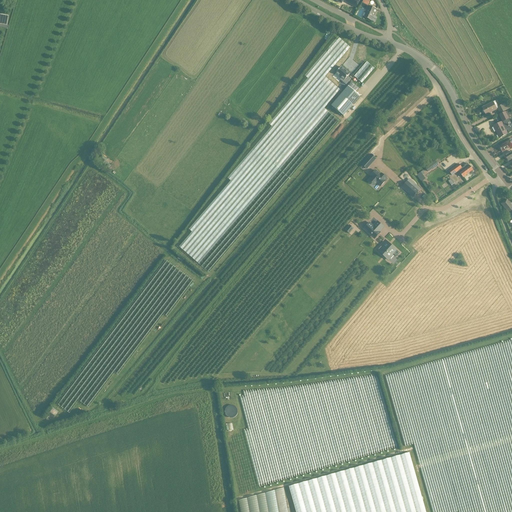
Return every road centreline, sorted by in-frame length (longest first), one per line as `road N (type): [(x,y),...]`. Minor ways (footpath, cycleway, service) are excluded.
road 1 (tertiary): [(504,179),(424,61)]
road 2 (residential): [(424,61),(458,134),(495,182)]
